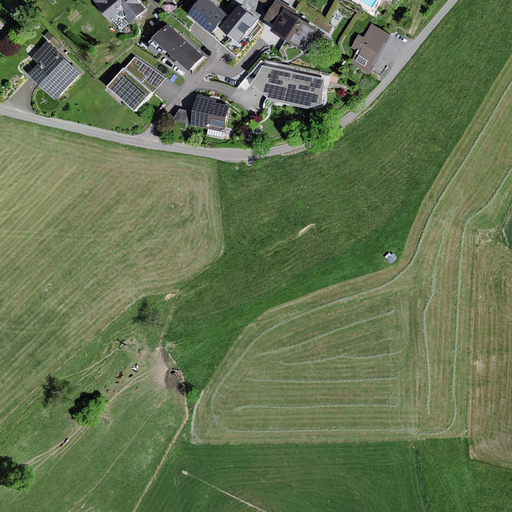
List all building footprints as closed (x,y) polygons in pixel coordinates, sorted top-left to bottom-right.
[(148,10),(138,0),(92,0),(112,23),(113,22),(120,30),(130,22),(131,24),(148,10)] [(228,15),(210,0),(199,0),(188,14),(212,34),(228,15)] [(287,5),(279,0),(276,0),(265,19),(274,25),(271,31),(305,52),(312,40),(323,46),(329,37),(318,30),(319,29),(285,8),(287,5)] [(241,5),(220,28),(238,43),(258,20),(241,5)] [(391,35),(372,24),(364,38),(359,35),(351,48),(357,51),(350,63),(370,74),(391,35)] [(204,56),(168,25),(152,38),(155,41),(151,45),(161,54),(165,50),(190,72),(204,56)] [(68,48),(50,32),(47,36),(65,52),(68,48)] [(86,74),(51,41),(34,58),(41,65),(33,74),(61,100),(86,74)] [(136,112),(166,78),(135,57),(125,69),(124,68),(107,87),(136,112)] [(323,104),(325,79),(263,66),(252,83),(271,101),(308,109),(323,104)] [(224,132),(230,107),(216,104),(217,99),(197,95),(194,112),(180,110),(173,121),(191,124),(191,125),(209,129),(207,135),(222,138),(223,132),(224,132)] [(398,259),(394,254),(385,261),(389,266),(398,259)]
